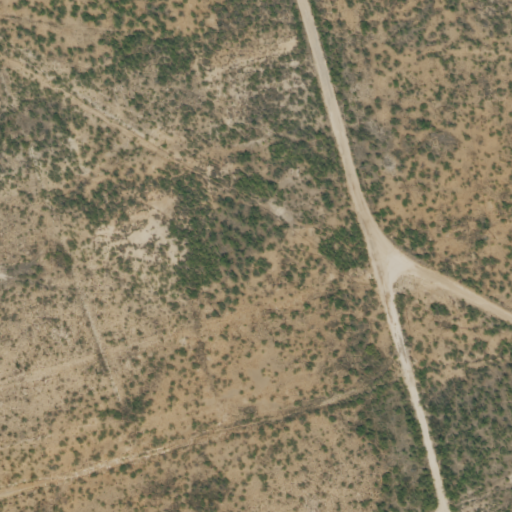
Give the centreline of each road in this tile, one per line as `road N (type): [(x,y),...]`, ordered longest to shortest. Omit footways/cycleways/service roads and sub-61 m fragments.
road 1 (track): [(313,0),(386,263),(511,333)]
road 2 (track): [(456,511),(386,263)]
